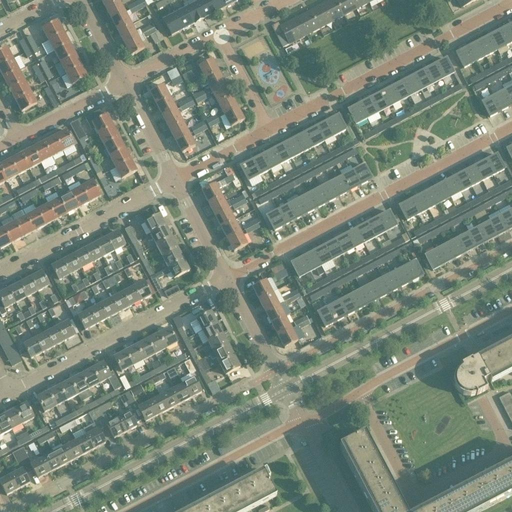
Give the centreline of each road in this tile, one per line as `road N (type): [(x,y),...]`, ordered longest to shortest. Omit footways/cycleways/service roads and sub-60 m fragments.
road 1 (residential): [(225,279),(511,127)]
road 2 (residential): [(9,511),(276,370)]
road 3 (residential): [(270,129),(511,2)]
road 4 (residential): [(487,401),(505,449),(419,497),(358,392)]
road 5 (residential): [(511,247),(276,370)]
road 6 (tertiary): [(53,511),(286,388)]
road 7 (tertiary): [(286,388),(511,268)]
road 8 (residential): [(8,390),(225,279)]
road 9 (residential): [(0,275),(174,180)]
road 10 (residential): [(304,421),(130,511)]
road 11 (residential): [(358,392),(511,309)]
